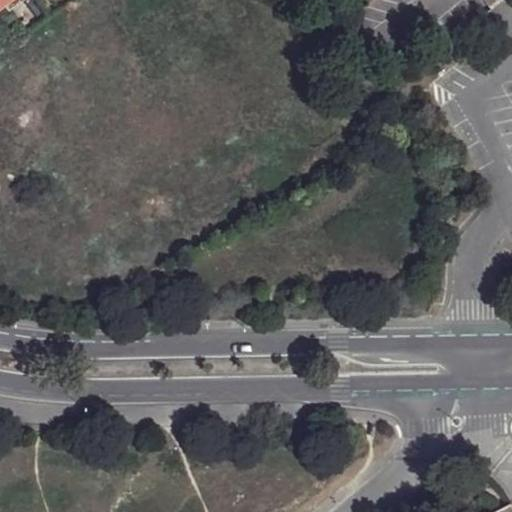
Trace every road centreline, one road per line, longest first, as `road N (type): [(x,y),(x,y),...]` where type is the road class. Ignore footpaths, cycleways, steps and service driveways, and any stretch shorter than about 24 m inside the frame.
road 1 (residential): [(472,346),(66,350),(0,340)]
road 2 (residential): [(0,386),(84,395),(472,387)]
road 3 (unclassified): [(511,205),(474,253),(472,346)]
